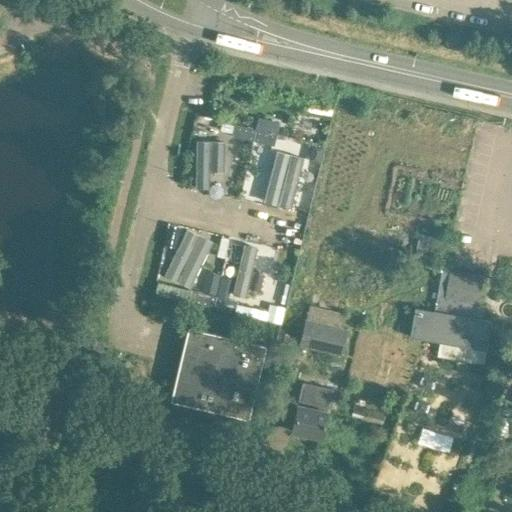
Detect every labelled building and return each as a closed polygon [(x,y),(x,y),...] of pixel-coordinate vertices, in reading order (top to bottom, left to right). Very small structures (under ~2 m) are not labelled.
[(232,136),(253,141),(255,129),(234,124),(232,136)] [(255,129),(253,141),(274,146),(276,134),(255,129)] [(198,190),(220,189),(219,168),(235,167),(235,142),(197,142),(198,190)] [(314,143),(310,159),(318,161),(322,145),(314,143)] [(277,154),(263,205),(293,213),(307,162),(277,154)] [(244,179),(240,197),(251,199),(256,182),(244,179)] [(164,277),(189,289),(211,244),(185,233),(164,277)] [(244,245),(233,290),(250,295),(261,250),(244,245)] [(416,307),(411,336),(441,342),(488,350),(493,321),(477,318),(479,305),(484,276),(443,269),(440,286),(435,310),(416,307)] [(207,272),(202,291),(215,294),(219,275),(207,272)] [(154,295),(192,305),(195,293),(157,284),(154,295)] [(192,305),(213,310),(216,298),(195,293),(192,305)] [(237,303),(216,298),(213,310),(235,314),(237,303)] [(271,305),(267,321),(279,324),(283,308),(271,305)] [(305,319),(299,345),(340,355),(346,329),(305,319)] [(187,327),(170,401),(248,419),(266,345),(187,327)] [(104,342),(94,340),(93,344),(91,349),(101,352),(102,350),(104,342)] [(487,351),(440,342),(438,356),(485,364),(487,351)] [(416,386),(440,391),(443,377),(420,372),(416,386)] [(303,382),(291,431),(321,438),(332,389),(303,382)] [(353,405),(350,417),(380,425),(381,422),(383,415),(383,413),(353,405)]
